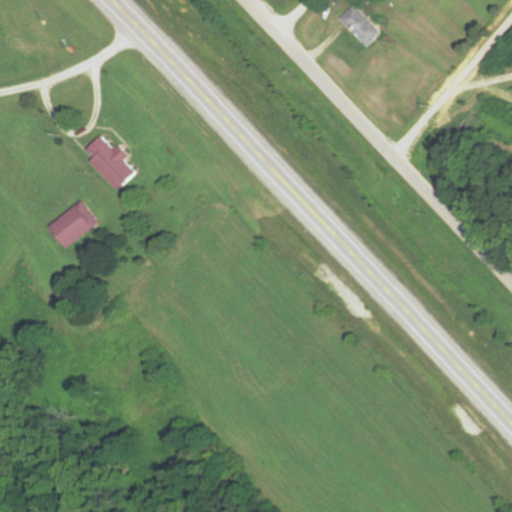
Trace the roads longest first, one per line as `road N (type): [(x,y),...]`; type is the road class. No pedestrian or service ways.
road 1 (trunk): [(511,430),(106,0)]
road 2 (residential): [(511,286),(240,0)]
